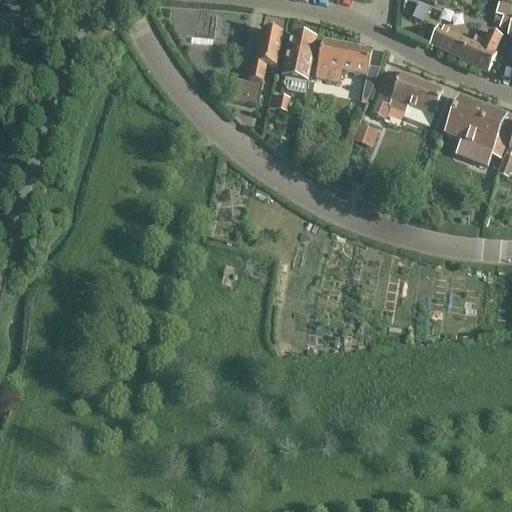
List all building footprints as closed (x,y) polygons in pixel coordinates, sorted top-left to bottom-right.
[(511,8),(498,6),(495,17),(492,24),(499,27),(498,29),(508,33),(507,39),(511,39),(511,8)] [(492,55),(500,39),(488,33),(480,49),(438,30),(429,48),(488,75),(496,57),(492,55)] [(277,70),(283,36),(262,32),(256,66),(252,65),(249,82),(263,84),(266,68),(277,70)] [(307,86),(316,43),(291,37),(282,80),(307,86)] [(366,79),(371,53),(322,44),(315,81),(340,85),(342,74),(366,79)] [(433,119),(443,95),(388,73),(371,117),(384,122),(391,103),(433,119)] [(233,104),(257,108),(261,88),(237,84),(233,104)] [(289,101),(277,98),(274,113),(286,115),(289,101)] [(487,169),(506,120),(459,102),(446,137),(476,149),(470,163),(487,169)] [(353,144),(371,150),(377,134),(359,127),(353,144)] [(507,180),(511,167),(511,160),(505,158),(498,176),(507,180)]
